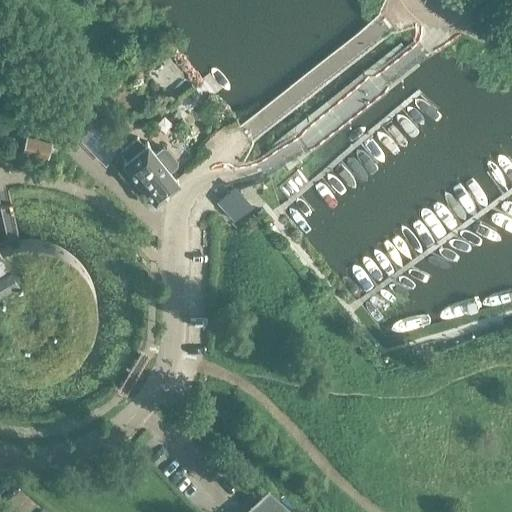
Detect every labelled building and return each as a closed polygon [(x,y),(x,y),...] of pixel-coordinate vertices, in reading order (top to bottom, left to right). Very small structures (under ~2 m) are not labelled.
[(99,117),(84,103),(65,121),(80,136),(99,117)] [(106,112),(96,120),(116,146),(122,141),(112,128),(115,125),(106,112)] [(50,142),(26,135),(21,153),(46,159),(50,142)] [(124,161),(136,175),(133,178),(138,184),(141,182),(153,196),(152,196),(154,198),(156,197),(155,197),(175,181),(176,181),(177,179),(176,178),(168,169),(175,163),(175,159),(165,147),(161,146),(155,151),(148,143),(148,142),(146,140),(144,142),(145,142),(143,144),(138,138),(137,136),(135,137),(135,138),(122,148),(120,149),(121,151),(122,151),(127,157),(125,158),(123,159),(124,161)] [(249,206),(233,188),(219,200),(234,219),(249,206)] [(0,370),(0,371),(15,376),(30,377),(44,375),(58,369),(71,361),(81,350),(89,338),(94,323),(96,308),(94,294),(89,279),(81,267),(70,256),(58,248),(44,243),(29,241),(14,242),(0,246),(0,370)]
